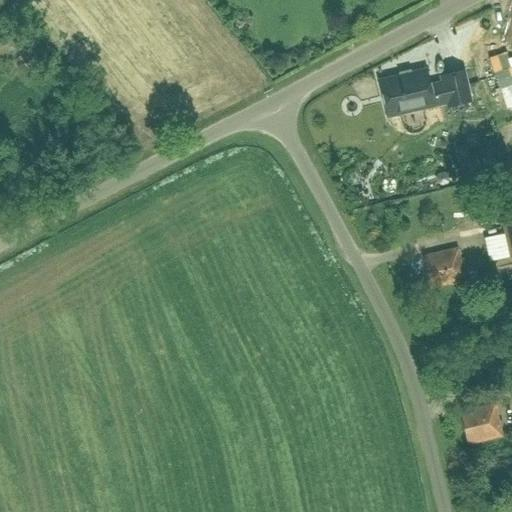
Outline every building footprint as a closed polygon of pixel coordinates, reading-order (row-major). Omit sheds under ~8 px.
[(504,107),(511,104),(511,58),(509,60),(507,53),(488,59),(504,107)] [(446,106),(469,101),(463,73),(440,78),(442,88),(429,90),(424,70),(378,80),(385,116),(445,103),(446,106)] [(511,214),(502,217),(509,256),(511,255),(511,214)] [(429,290),(465,283),(458,250),(423,256),(429,290)] [(466,444),(501,436),(493,403),(458,411),(466,444)]
